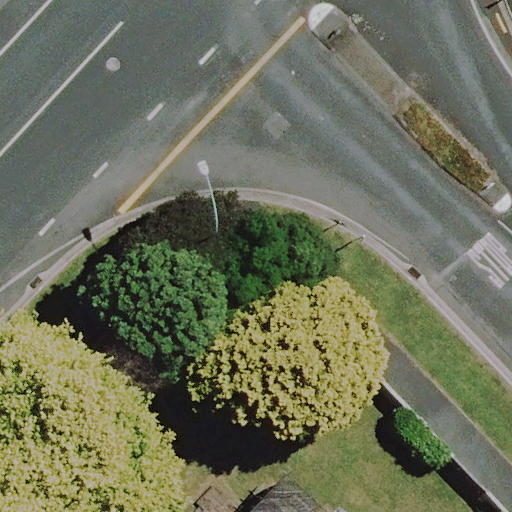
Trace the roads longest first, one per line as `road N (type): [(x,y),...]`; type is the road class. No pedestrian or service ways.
road 1 (residential): [(511,213),(304,0)]
road 2 (tertiary): [(0,156),(145,0)]
